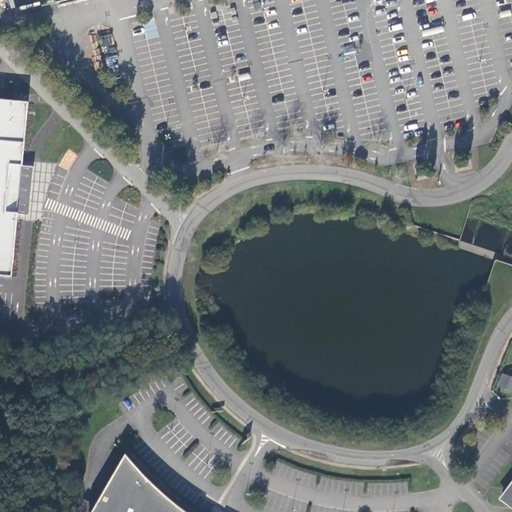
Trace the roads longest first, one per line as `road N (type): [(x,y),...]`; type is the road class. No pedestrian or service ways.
road 1 (unclassified): [(188,222),(176,298),(190,343),(222,391),(270,428),(321,448),(415,452)]
road 2 (unclassified): [(511,141),(487,176),(462,192),(412,196),(338,174),(289,172),(239,182),(188,222)]
road 3 (unclassified): [(188,222),(0,46)]
